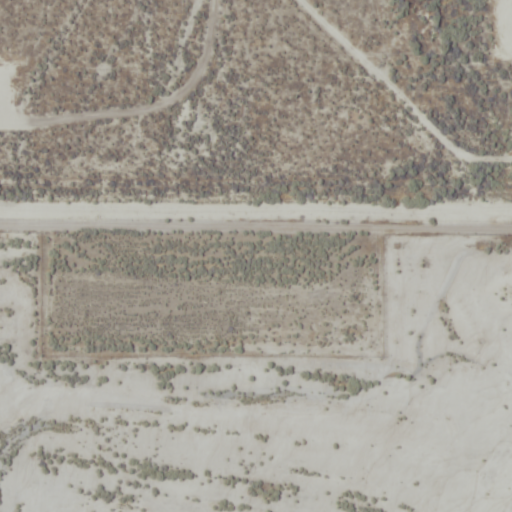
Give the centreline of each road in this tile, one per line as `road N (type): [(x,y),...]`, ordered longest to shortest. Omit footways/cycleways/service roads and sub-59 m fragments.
road 1 (residential): [(511,206),(0,210)]
road 2 (residential): [(511,145),(421,0)]
